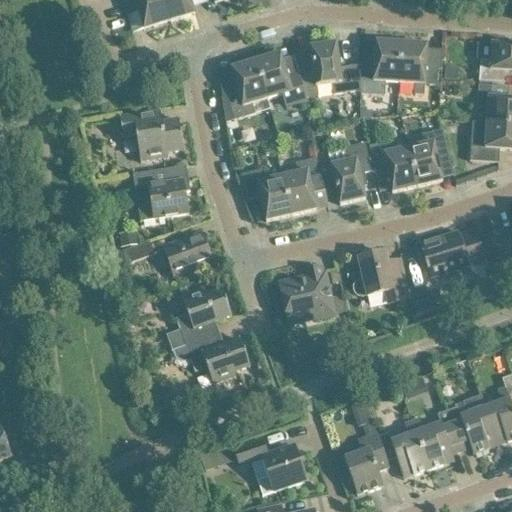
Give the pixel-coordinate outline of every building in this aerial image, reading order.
[(170,25),(162,0),(122,0),(128,18),(138,15),(143,30),(153,27),(153,29),(170,25)] [(162,0),(170,25),(195,17),(189,0),(162,0)] [(374,64),(363,63),(363,67),(361,93),(360,93),(360,96),(384,98),(385,84),(399,85),(401,46),(376,44),(374,64)] [(293,59),(297,72),(306,101),(317,99),(316,89),(332,87),(333,97),(360,93),(361,93),(363,67),(363,63),(362,63),(362,67),(339,70),(336,46),(310,50),(311,56),(293,59)] [(427,47),(401,46),(399,85),(415,86),(414,97),(423,97),(424,87),(437,87),(437,72),(426,71),(427,47)] [(480,62),(479,84),(504,86),(505,74),(511,74),(511,47),(491,46),(490,62),(480,62)] [(280,56),(256,64),(268,102),(282,97),(285,107),(306,101),(297,72),(286,75),(280,56)] [(268,102),(256,64),(231,71),(235,84),(227,86),(227,87),(228,87),(230,94),(228,95),(227,97),(227,99),(222,100),(226,125),(256,116),(253,106),(268,102)] [(444,72),(443,84),(456,85),(457,73),(444,72)] [(488,110),(487,125),(511,127),(511,101),(491,100),(492,88),(479,87),(477,109),(488,110)] [(120,120),(123,139),(136,138),(141,165),(148,164),(168,160),(167,156),(184,154),(178,122),(162,125),(160,113),(120,120)] [(511,127),(487,125),(476,124),(476,125),(472,124),(471,139),(475,139),(475,140),(471,140),(471,144),(470,164),(499,165),(500,152),(511,153),(511,127)] [(424,147),(409,150),(418,190),(442,184),(437,162),(449,159),(443,132),(422,137),(424,147)] [(418,190),(409,150),(393,154),(391,144),(369,149),(375,174),(386,171),(392,195),(418,190)] [(365,176),(371,174),(365,146),(344,150),(347,164),(331,168),(339,207),(365,202),(362,189),(368,187),(365,176)] [(298,176),(283,179),(292,218),(328,210),(317,161),(295,165),(298,176)] [(186,169),(179,170),(133,177),(140,225),(154,222),(188,217),(184,195),(190,194),(186,169)] [(292,218),(283,179),(267,183),(265,173),(242,178),(248,203),(260,199),(266,224),(292,218)] [(511,263),(501,268),(505,280),(511,277),(511,216),(511,232),(511,233),(511,236),(511,241),(505,244),(511,263)] [(485,265),(480,250),(480,249),(475,233),(462,237),(463,241),(459,243),(457,236),(421,247),(431,281),(482,266),(485,265)] [(135,236),(120,238),(122,250),(137,248),(135,236)] [(201,237),(164,250),(174,279),(211,265),(201,237)] [(505,280),(501,268),(492,241),(491,242),(492,246),(480,250),(485,265),(482,266),(491,298),(509,292),(505,280)] [(122,254),(127,267),(154,257),(149,244),(122,254)] [(363,299),(366,298),(367,299),(385,295),(388,307),(409,302),(403,278),(391,281),(385,255),(358,261),(363,282),(359,283),(356,285),(354,289),(354,293),(356,296),(359,299),(363,299)] [(279,285),(289,328),(290,328),(288,321),(317,314),(319,321),(335,318),(332,303),(326,275),(323,275),(322,269),(303,273),(305,279),(279,285)] [(176,321),(185,348),(213,338),(209,327),(231,319),(221,291),(206,296),(204,293),(182,301),(188,317),(176,321)] [(414,300),(420,317),(444,308),(438,292),(414,300)] [(344,300),(332,303),(335,318),(347,315),(344,300)] [(213,338),(185,348),(171,353),(172,355),(173,354),(176,361),(183,365),(190,362),(195,375),(207,371),(213,387),(236,379),(234,375),(250,370),(239,341),(217,349),(213,338)] [(501,358),(493,361),(499,377),(507,374),(501,358)] [(501,405),(485,411),(484,411),(497,446),(506,442),(507,445),(511,443),(511,379),(511,378),(502,381),(505,390),(497,393),(501,405)] [(420,381),(398,388),(404,405),(426,397),(420,381)] [(174,399),(178,412),(201,403),(196,390),(174,399)] [(456,410),(446,413),(454,436),(458,446),(468,443),(473,457),(489,452),(488,449),(497,446),(484,411),(485,411),(480,397),(455,407),(456,410)] [(366,413),(362,402),(351,406),(355,417),(366,413)] [(412,424),(411,424),(429,473),(454,464),(449,449),(458,446),(454,436),(446,413),(437,417),(440,426),(423,433),(419,421),(412,424)] [(388,436),(379,439),(387,463),(396,460),(404,482),(429,473),(411,424),(404,427),(408,438),(391,444),(388,436)] [(0,463),(12,460),(0,426),(0,463)] [(387,463),(379,439),(378,440),(377,436),(358,443),(362,455),(344,461),(357,499),(383,489),(378,474),(389,470),(387,463)] [(262,443),(234,453),(240,469),(251,465),(254,474),(262,497),(264,498),(274,495),(306,484),(294,449),(267,458),(262,443)] [(214,456),(201,460),(206,473),(219,468),(214,456)]
